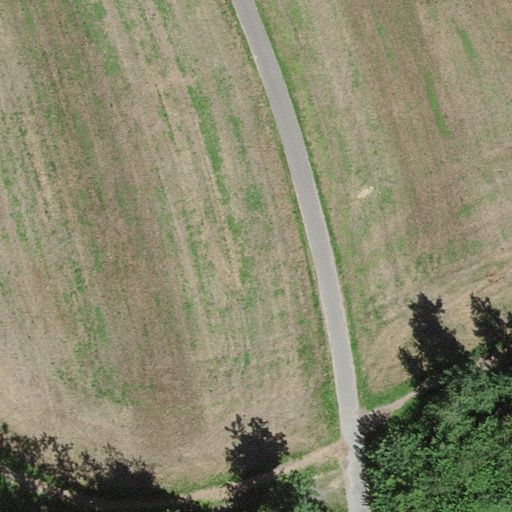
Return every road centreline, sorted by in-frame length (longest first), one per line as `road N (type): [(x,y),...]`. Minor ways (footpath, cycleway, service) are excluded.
road 1 (track): [(245,0),(293,136),(327,273),(362,511)]
road 2 (track): [(226,511),(358,479)]
